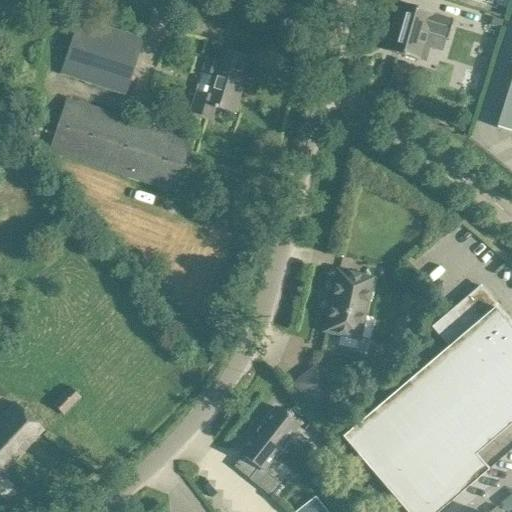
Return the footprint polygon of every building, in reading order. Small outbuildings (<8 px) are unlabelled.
[(432,13),(418,8),(398,3),(384,50),(418,60),(427,32),(448,38),(453,20),(432,14),(432,13)] [(492,17),(490,24),(500,27),(502,20),(492,17)] [(78,18),(59,74),(124,97),(143,40),(78,18)] [(190,112),(192,112),(211,118),(214,109),(216,109),(217,107),(233,112),(250,59),(219,50),(215,62),(206,59),(190,112)] [(485,75),(481,73),(462,67),(456,86),(475,92),(479,93),(485,75)] [(511,132),(511,79),(497,128),(511,132)] [(49,151),(156,186),(175,192),(192,141),(65,99),(49,151)] [(358,339),(371,279),(338,272),(325,331),(358,339)] [(511,322),(481,286),(433,327),(449,346),(342,437),(405,511),(438,511),(488,470),(475,455),(511,422),(511,322)] [(296,384),(317,411),(338,395),(317,367),(296,384)] [(80,398),(70,387),(52,404),(63,415),(80,398)] [(0,426),(0,482),(7,475),(4,472),(43,430),(19,407),(0,426)] [(249,479),(271,497),(281,484),(263,470),(274,456),(276,458),(289,442),(287,441),(298,426),(275,408),(240,453),(258,467),(249,479)]
